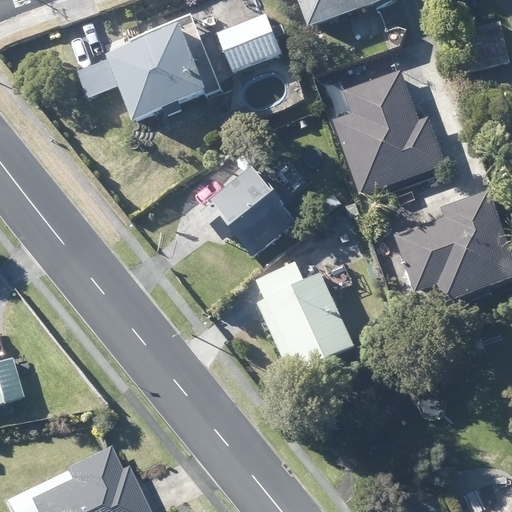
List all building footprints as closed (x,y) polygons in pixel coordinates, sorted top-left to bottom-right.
[(346,17),(391,0),(303,0),(314,28),(346,17)] [(283,54),(286,52),(271,14),(264,17),(221,34),(235,68),(237,72),(283,54)] [(209,93),(211,97),(226,90),(220,74),(194,16),(183,20),(143,37),(111,51),(114,59),(82,72),(79,73),(91,100),(123,86),(139,122),(167,110),(170,117),(186,110),(183,104),(209,93)] [(511,62),(511,60),(504,26),(503,22),(500,23),(457,32),(467,73),(502,65),(511,62)] [(364,196),(449,165),(432,118),(422,121),(404,70),(398,71),(348,90),(346,91),(355,113),(336,120),(364,196)] [(287,202),(265,174),(261,169),(205,213),(226,240),(237,233),(256,257),(301,221),(287,202)] [(458,301),(493,289),(511,282),(511,241),(495,191),(444,209),(448,219),(429,226),(398,236),(418,294),(441,285),(447,304),(451,303),(458,301)] [(381,259),(385,257),(391,255),(387,243),(381,246),(377,248),(381,259)] [(359,346),(334,293),(325,273),(308,281),(298,261),(291,265),(259,280),(268,300),(260,304),(271,327),(294,377),(359,346)] [(418,311),(420,305),(419,299),(413,297),(408,299),(406,303),(405,304),(407,310),(412,313),(418,311)] [(0,362),(0,403),(24,396),(23,391),(36,386),(32,373),(19,377),(13,358),(8,360),(0,362)] [(150,511),(131,473),(128,466),(121,469),(110,445),(66,468),(67,471),(61,475),(64,482),(31,498),(38,511),(150,511)]
